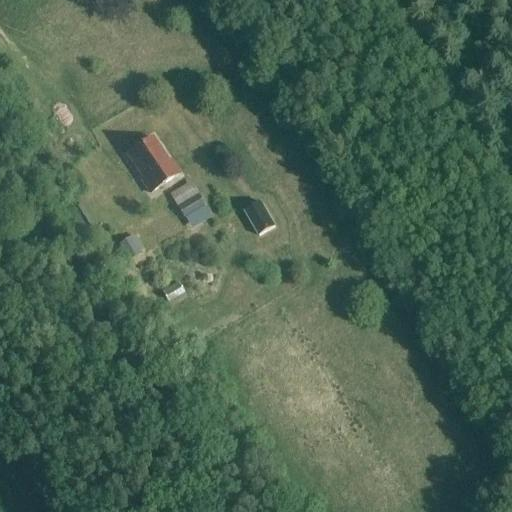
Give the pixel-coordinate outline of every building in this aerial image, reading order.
[(242,124),(234,131),(256,157),(264,150),(242,124)] [(143,182),(141,183),(149,195),(178,175),(170,163),(168,165),(153,142),(128,159),(143,182)] [(186,184),(190,198),(211,193),(208,178),(186,184)] [(196,203),(205,224),(229,214),(220,193),(196,203)] [(275,236),(290,227),(284,217),(269,226),(275,236)] [(134,237),(143,255),(158,248),(149,230),(134,237)] [(187,295),(200,290),(196,278),(183,283),(187,295)] [(178,284),(163,293),(171,306),(186,297),(178,284)]
